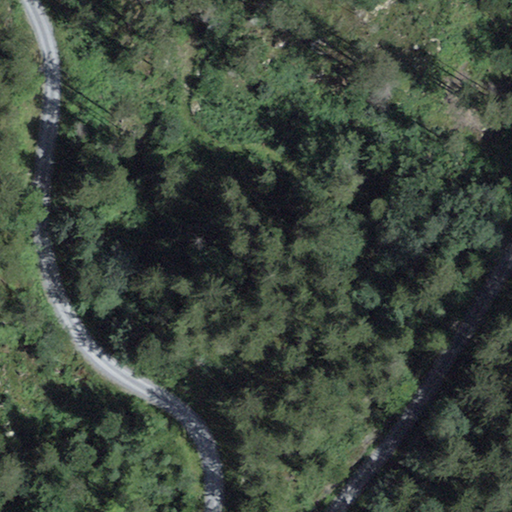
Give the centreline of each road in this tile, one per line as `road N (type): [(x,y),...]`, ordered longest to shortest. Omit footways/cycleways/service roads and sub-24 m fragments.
road 1 (track): [(209,511),(204,439),(173,405),(88,349),(55,296),(40,232),(48,57),(27,0)]
road 2 (track): [(511,253),(340,511)]
